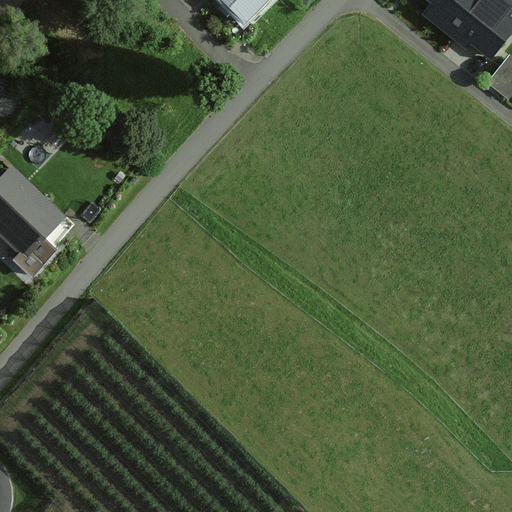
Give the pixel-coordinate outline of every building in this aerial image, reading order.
[(0,0),(0,25),(0,26),(23,4),(19,0),(0,0)] [(264,0),(213,0),(240,25),(264,0)] [(402,0),(485,65),(509,35),(497,25),(511,6),(503,0),(402,0)] [(511,51),(490,79),(511,95),(511,94),(511,51)] [(0,238),(13,251),(4,261),(28,284),(56,255),(47,246),(71,222),(14,167),(0,181),(0,238)] [(109,468),(125,497),(135,492),(145,511),(284,511),(79,332),(64,340),(44,362),(83,365),(68,404),(75,410),(74,423),(89,424),(90,411),(110,412),(108,435),(121,436),(109,468)]
